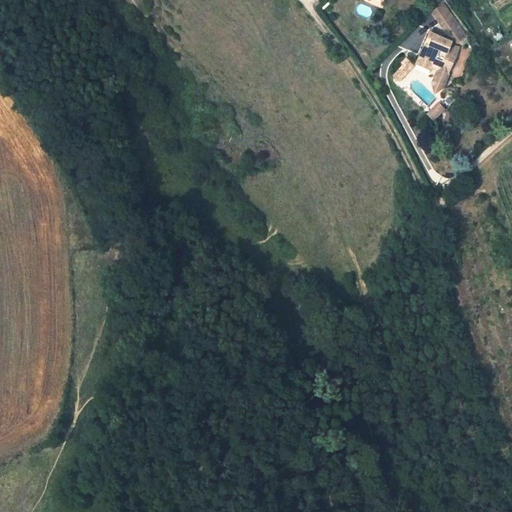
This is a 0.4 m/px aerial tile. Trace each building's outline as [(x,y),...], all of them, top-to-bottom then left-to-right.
[(444,0),(439,0),(430,7),(453,39),(466,29),(444,0)] [(436,69),(446,73),(451,62),(456,50),(448,47),(450,42),(441,37),(442,34),(429,28),(412,68),(426,74),(429,66),(431,61),(438,64),(436,69)] [(458,45),(450,42),(448,47),(456,50),(458,45)] [(406,59),(401,63),(405,69),(410,64),(406,59)] [(395,68),(399,73),(405,69),(401,63),(395,68)] [(446,73),(436,69),(432,78),(432,83),(438,86),(442,82),(446,73)] [(426,114),(435,122),(446,109),(438,102),(426,114)]
